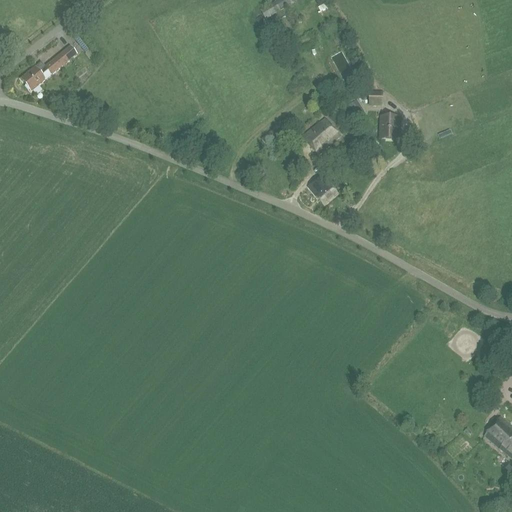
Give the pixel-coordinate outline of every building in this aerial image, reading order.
[(280,14),(296,6),(292,0),(288,0),(276,7),(280,14)] [(277,9),(266,13),(268,19),(279,14),(277,9)] [(290,20),(297,29),(309,21),(303,12),(294,18),(297,22),(296,23),(292,18),(290,20)] [(315,24),(327,24),(327,16),(315,15),(315,24)] [(80,40),(76,43),(83,51),(86,48),(80,40)] [(39,65),(20,80),(31,93),(76,57),(69,48),(54,61),(43,70),(39,65)] [(347,54),(336,60),(345,79),(356,74),(347,54)] [(369,107),(383,108),(384,94),(370,93),(369,107)] [(349,107),(357,119),(365,114),(357,102),(349,107)] [(303,139),(319,157),(341,138),(325,119),(303,139)] [(381,141),(398,141),(399,120),(382,119),(381,141)] [(309,189),(325,208),(339,197),(323,177),(309,189)] [(511,427),(501,417),(484,436),(511,461),(511,427)]
